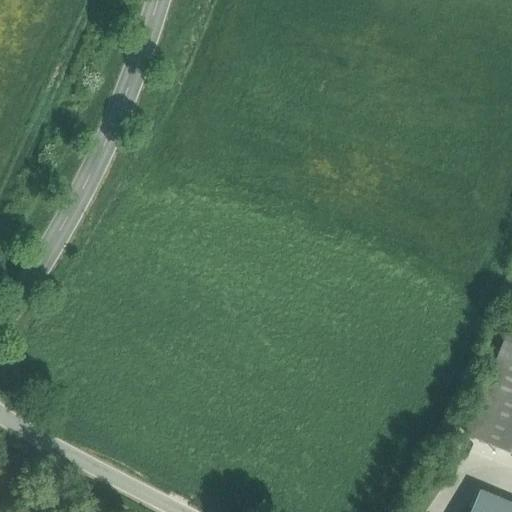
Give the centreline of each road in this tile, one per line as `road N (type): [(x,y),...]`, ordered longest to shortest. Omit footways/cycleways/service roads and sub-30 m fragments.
road 1 (secondary): [(0,322),(54,247),(142,60),(158,0)]
road 2 (tertiary): [(0,410),(77,462),(175,511)]
